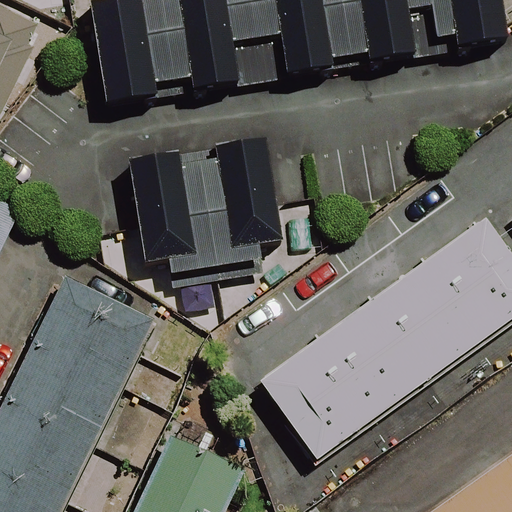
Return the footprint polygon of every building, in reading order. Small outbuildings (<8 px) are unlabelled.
[(195,99),(178,0),(129,0),(74,10),(93,117),(195,99)] [(287,83),(272,0),(178,0),(195,99),(287,83)] [(272,0),(287,83),(367,70),(355,0),(272,0)] [(355,0),(367,70),(493,48),(484,0),(355,0)] [(0,130),(2,131),(41,45),(0,26),(0,130)] [(271,266),(255,150),(117,169),(132,285),(271,266)] [(511,322),(511,267),(480,224),(252,390),(310,469),(511,322)] [(59,511),(146,331),(53,286),(0,397),(0,511),(59,511)] [(221,511),(236,482),(159,446),(127,511),(221,511)] [(511,511),(511,454),(431,511),(511,511)]
